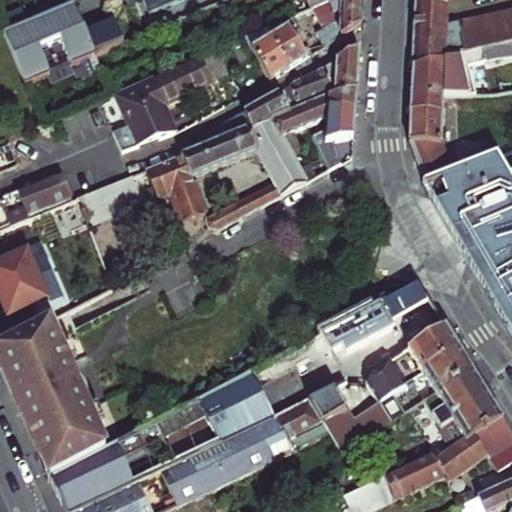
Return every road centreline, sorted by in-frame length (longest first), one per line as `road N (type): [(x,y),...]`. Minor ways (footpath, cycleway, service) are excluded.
road 1 (residential): [(0,194),(59,167),(118,168),(178,148),(394,34)]
road 2 (tertiary): [(394,34),(387,139),(394,180),(471,321),(511,377)]
